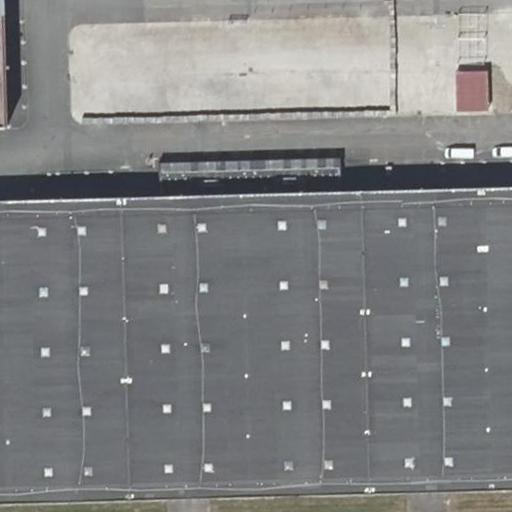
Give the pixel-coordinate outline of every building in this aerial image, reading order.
[(511,16),(484,16),(483,46),(511,46),(511,16)] [(161,68),(161,47),(158,47),(157,24),(128,25),(128,68),(161,68)] [(173,52),(172,66),(199,69),(200,54),(173,52)] [(174,71),(174,95),(204,94),(204,71),(174,71)] [(152,100),(152,73),(131,73),(130,100),(152,100)] [(254,75),(230,75),(230,107),(254,107),(254,75)] [(0,499),(191,494),(429,488),(511,485),(511,185),(5,199),(0,198),(0,499)] [(143,511),(144,501),(116,500),(116,511),(143,511)]
